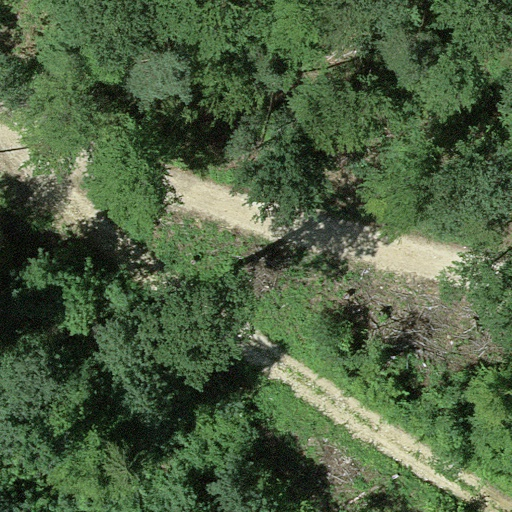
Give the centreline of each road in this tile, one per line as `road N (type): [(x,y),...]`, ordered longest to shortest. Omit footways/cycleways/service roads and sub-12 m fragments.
road 1 (track): [(28,132),(86,224),(488,511)]
road 2 (track): [(0,110),(28,132),(130,177),(511,286)]
